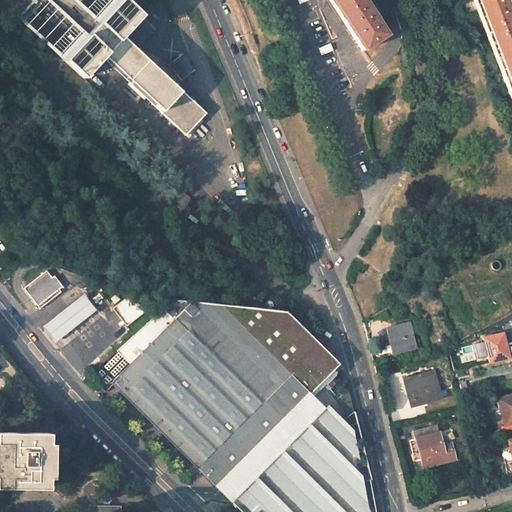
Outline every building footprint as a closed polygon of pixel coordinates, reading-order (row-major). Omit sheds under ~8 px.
[(152,104),(185,135),(206,113),(172,82),(171,83),(121,37),(141,15),(124,0),(110,0),(98,14),(95,16),(77,0),(46,0),(81,32),(78,34),(65,49),(59,56),(62,59),(64,60),(83,78),(103,57),(153,103),(152,104)] [(387,34),(364,0),(331,0),(364,50),(387,34)] [(475,0),(511,94),(511,17),(505,0),(475,0)] [(46,270),(23,289),(39,308),(52,297),(52,296),(64,286),(55,276),(52,277),(46,270)] [(84,294),(43,327),(56,343),(96,310),(84,294)] [(143,312),(129,294),(112,308),(126,326),(143,312)] [(118,300),(114,295),(109,299),(113,303),(118,300)] [(129,363),(111,382),(195,467),(212,485),(303,391),(309,397),(341,368),(284,306),(174,297),(116,351),(129,363)] [(417,348),(410,322),(388,327),(391,338),(388,339),(392,354),(417,348)] [(507,348),(503,333),(483,338),(489,363),(508,358),(506,349),(507,348)] [(441,396),(434,371),(424,374),(403,379),(406,388),(408,387),(413,406),(424,403),(423,400),(426,399),(441,396)] [(93,388),(97,392),(102,387),(97,383),(93,388)] [(511,423),(511,394),(498,398),(500,407),(499,407),(504,426),(511,423)] [(235,493),(229,499),(241,511),(372,511),(355,431),(351,412),(325,402),(316,410),(235,493)] [(439,432),(437,424),(413,431),(415,438),(439,432)] [(20,433),(0,432),(0,488),(16,488),(47,489),(48,478),(52,478),(52,444),(48,444),(49,433),(20,433)] [(441,439),(439,432),(415,438),(415,440),(416,440),(423,467),(455,459),(451,443),(446,444),(444,438),(441,439)] [(511,457),(511,458),(509,447),(501,449),(508,476),(511,475),(511,457)]
